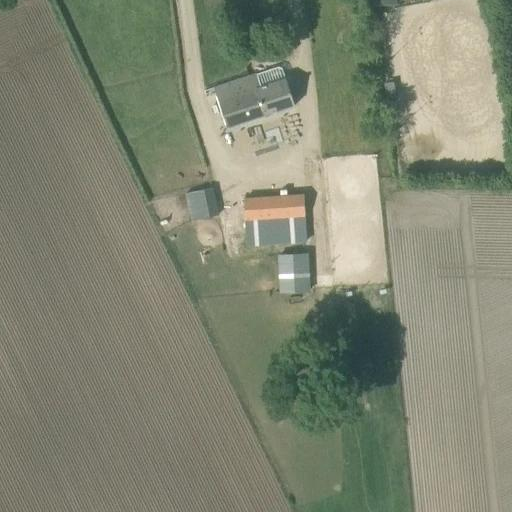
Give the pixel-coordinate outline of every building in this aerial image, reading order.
[(505,59),(511,58),(511,14),(503,15),(505,59)] [(295,106),(283,69),(279,67),(257,74),(214,88),(227,128),(295,106)] [(185,194),(192,221),(221,214),(214,187),(185,194)] [(304,194),(244,198),(247,241),(307,237),(304,194)] [(282,292),(312,289),(308,256),(278,259),(282,292)] [(285,390),(287,414),(311,411),(309,387),(285,390)]
